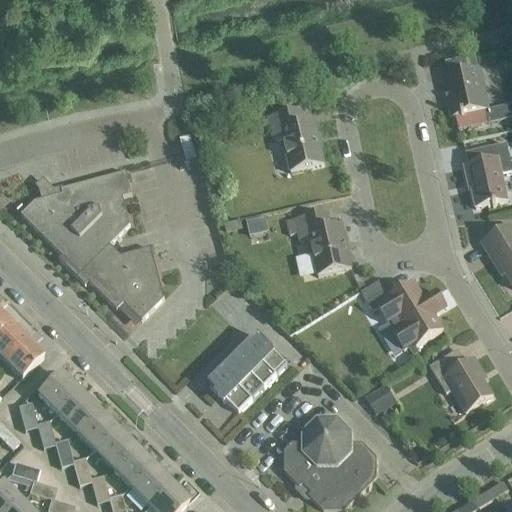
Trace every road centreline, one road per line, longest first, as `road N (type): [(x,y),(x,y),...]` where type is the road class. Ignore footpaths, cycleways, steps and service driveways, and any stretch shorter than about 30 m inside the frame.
road 1 (residential): [(243,502),(0,260)]
road 2 (residential): [(438,255),(379,249),(363,220),(348,104),(374,91),(406,99)]
road 3 (residential): [(438,255),(406,99)]
road 4 (residential): [(0,156),(149,116)]
road 5 (residential): [(511,377),(438,255)]
road 6 (residential): [(411,511),(511,445)]
